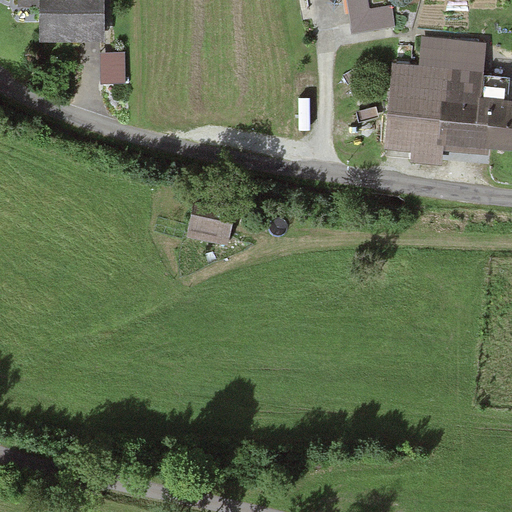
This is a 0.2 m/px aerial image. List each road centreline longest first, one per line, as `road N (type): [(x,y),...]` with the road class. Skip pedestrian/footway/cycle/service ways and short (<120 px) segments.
road 1 (track): [(0,364),(286,247),(511,246)]
road 2 (residential): [(0,88),(181,138),(511,198)]
road 3 (residential): [(233,511),(0,455)]
